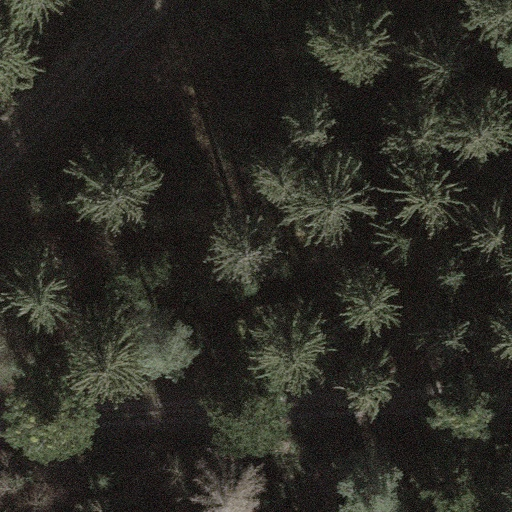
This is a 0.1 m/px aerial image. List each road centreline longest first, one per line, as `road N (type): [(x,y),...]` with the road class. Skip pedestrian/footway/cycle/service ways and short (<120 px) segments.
road 1 (track): [(511,394),(0,420)]
road 2 (track): [(166,0),(0,162)]
